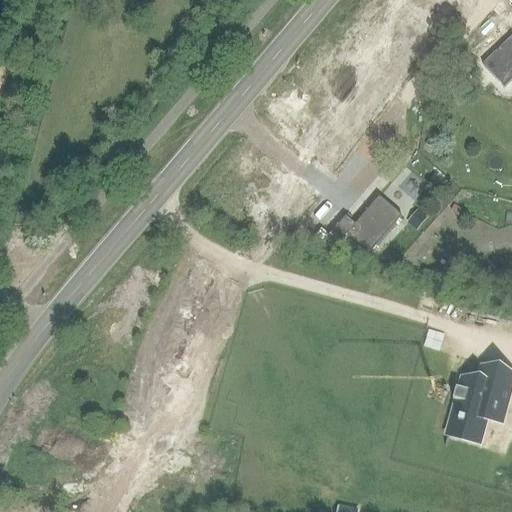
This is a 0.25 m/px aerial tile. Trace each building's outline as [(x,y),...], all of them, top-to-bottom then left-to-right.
[(511,38),(484,66),(505,89),(511,82),(511,38)] [(344,128),(318,153),(346,182),(372,156),(344,128)] [(295,230),(327,196),(307,178),(276,212),(295,230)] [(345,217),(329,237),(339,246),(347,237),(368,255),(400,217),(377,197),(354,225),(345,217)] [(455,407),(445,446),(446,446),(453,421),(458,422),(457,425),(463,426),(464,424),(480,428),(480,431),(481,431),(485,417),(499,421),(498,423),(500,424),(511,379),(511,377),(482,369),(477,385),(462,381),(459,391),(455,390),(455,392),(459,393),(456,405),(452,404),(451,406),(455,407)] [(174,511),(198,511),(203,486),(146,476),(141,506),(174,511)]
